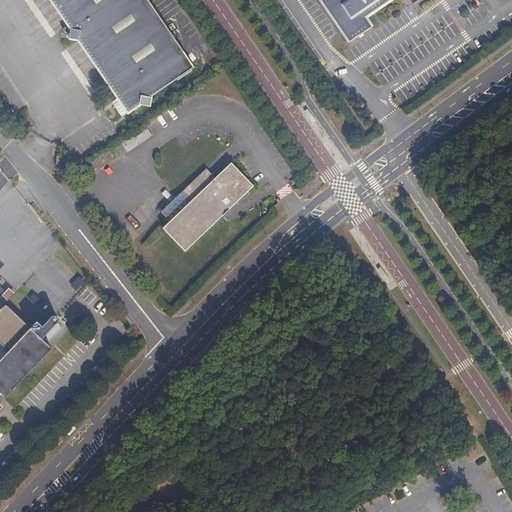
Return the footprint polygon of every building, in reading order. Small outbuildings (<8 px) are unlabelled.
[(192,64),(148,0),(50,0),(65,22),(58,28),(66,41),(73,41),(77,39),(114,91),(113,93),(112,97),(114,100),(116,103),(110,106),(116,117),(133,105),(136,107),(140,107),(143,105),(144,101),(144,98),(192,64)] [(321,0),(348,40),(371,23),(365,15),(386,0),(409,0),(412,3),(416,0),(321,0)] [(206,172),(183,194),(191,202),(169,223),(162,229),(184,252),(222,216),(253,187),(232,165),(215,181),(206,172)] [(191,202),(183,194),(178,198),(161,215),(163,217),(169,223),(191,202)] [(0,403),(4,400),(0,396),(0,392),(2,390),(8,396),(53,347),(44,338),(62,319),(57,315),(49,318),(43,324),(38,319),(31,327),(7,304),(3,308),(0,305),(0,403)]
